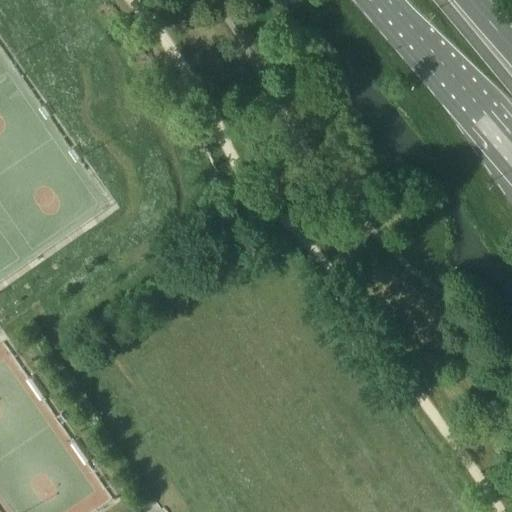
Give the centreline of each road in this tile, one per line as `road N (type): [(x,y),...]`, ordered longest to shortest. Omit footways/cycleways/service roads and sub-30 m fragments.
road 1 (unknown): [(511,353),(365,229),(212,0)]
road 2 (secondary): [(382,0),(511,152)]
